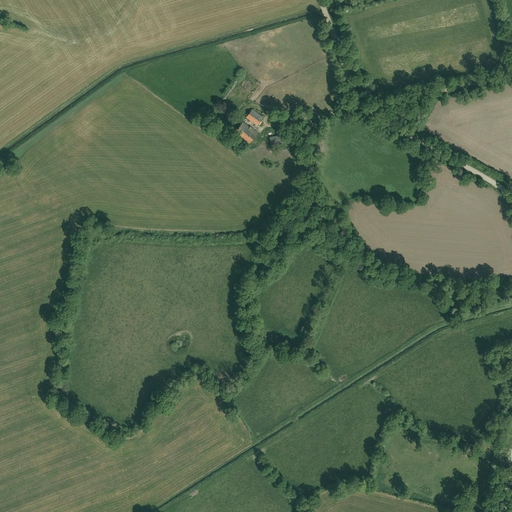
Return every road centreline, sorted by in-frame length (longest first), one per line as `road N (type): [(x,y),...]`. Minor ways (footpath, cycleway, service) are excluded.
road 1 (unclassified): [(511,198),(366,109)]
road 2 (unclassified): [(366,109),(511,74)]
